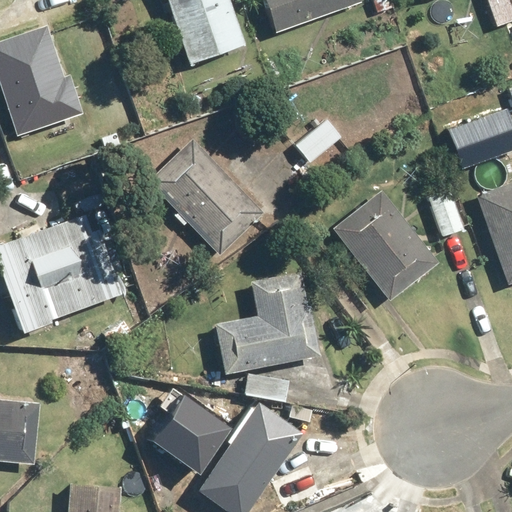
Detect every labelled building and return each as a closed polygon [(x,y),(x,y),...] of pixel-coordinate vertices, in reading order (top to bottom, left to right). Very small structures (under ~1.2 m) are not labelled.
[(177,0),(196,61),(243,46),(228,0),(177,0)] [(268,0),(280,32),(358,3),(357,0),(268,0)] [(511,8),(509,0),(487,0),(495,23),(511,17),(511,8)] [(53,25),(0,41),(0,76),(17,130),(81,110),(53,25)] [(451,126),(465,165),(511,148),(511,131),(503,107),(451,126)] [(300,146),(311,160),(336,141),(324,126),(300,146)] [(188,133),(148,174),(227,252),(267,211),(188,133)] [(511,184),(484,193),(511,280),(511,279),(511,184)] [(386,188),(335,230),(388,295),(439,253),(386,188)] [(447,195),(433,200),(444,231),(458,226),(447,195)] [(0,241),(0,288),(16,332),(118,296),(87,210),(0,241)] [(215,321),(225,375),(320,357),(310,303),(306,304),(300,274),(250,283),(256,313),(215,321)] [(90,350),(65,350),(64,382),(89,383),(90,350)] [(289,377),(246,372),(244,393),(286,398),(289,377)] [(181,390),(150,432),(193,464),(224,422),(181,390)] [(0,406),(0,458),(23,461),(30,411),(0,406)] [(256,409),(203,485),(242,511),(249,511),(300,440),(256,409)] [(314,465),(274,480),(284,508),(324,493),(314,465)] [(119,511),(122,485),(74,481),(71,511),(119,511)]
